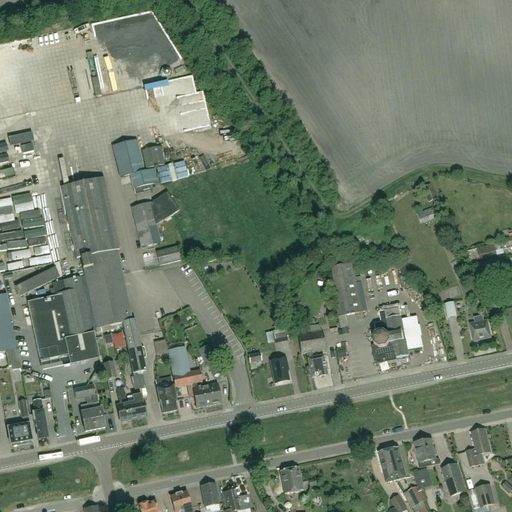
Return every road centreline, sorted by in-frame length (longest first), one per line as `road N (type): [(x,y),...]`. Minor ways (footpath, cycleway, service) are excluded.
road 1 (track): [(511,182),(440,166),(417,169),(354,212),(331,215),(190,0)]
road 2 (tertiary): [(97,444),(511,361)]
road 3 (residential): [(109,497),(511,414)]
